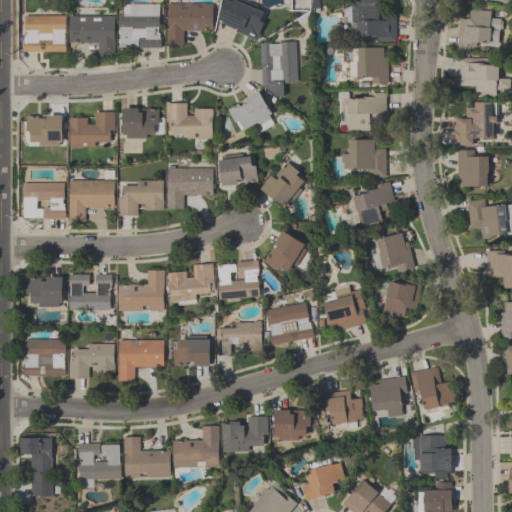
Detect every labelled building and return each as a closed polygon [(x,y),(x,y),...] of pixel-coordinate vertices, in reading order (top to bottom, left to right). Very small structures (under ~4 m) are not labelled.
[(225,0),(216,25),(257,41),(269,11),(239,0),(225,0)] [(396,41),(396,14),(381,15),(380,0),(352,0),(353,41),(396,41)] [(119,49),(161,49),(161,5),(120,4),(119,49)] [(214,34),(213,4),(167,5),(167,46),(185,46),(185,34),(214,34)] [(459,47),(501,47),(501,20),(493,20),(493,11),(469,11),(469,20),(459,20),(459,47)] [(23,53),(66,53),(66,16),(23,16),(23,53)] [(70,16),(69,46),(99,46),(99,57),(116,57),(116,16),(70,16)] [(297,43),(262,43),(263,96),(285,96),(285,86),(297,85),(297,43)] [(388,86),(388,49),(351,49),(351,77),(368,77),(368,86),(388,86)] [(499,99),(499,91),(510,91),(510,79),(500,79),(500,62),(459,62),(459,88),(476,88),(476,99),(499,99)] [(386,91),(362,92),(363,100),(351,100),(350,92),(338,92),(339,113),(347,113),(347,132),(376,131),(375,114),(387,114),(386,91)] [(257,134),(277,124),(260,92),(228,109),(240,133),(253,126),(257,134)] [(453,147),(476,146),(475,137),(497,136),(496,103),(466,104),(466,119),(452,120),(453,147)] [(213,111),(188,110),(188,104),(167,104),(167,138),(213,139),(213,111)] [(123,139),(161,139),(161,109),(123,109),(123,139)] [(70,147),(115,147),(115,113),(95,113),(95,119),(70,119),(70,147)] [(63,116),(27,116),(27,147),(63,147),(63,116)] [(386,150),(376,150),(376,139),(350,140),(350,153),(342,153),(342,171),(368,171),(368,179),(386,179),(386,150)] [(457,152),(457,187),(489,187),(489,152),(457,152)] [(256,159),(219,160),(220,187),(257,186),(256,159)] [(261,190),(284,209),(308,180),(285,160),(261,190)] [(167,211),(185,211),(185,197),(213,197),(213,169),(167,169),(167,211)] [(115,210),(114,180),(69,181),(69,222),(87,222),(87,210),(115,210)] [(139,208),(163,208),(164,183),(118,182),(118,217),(139,217),(139,208)] [(65,184),(23,184),(23,220),(65,220),(65,184)] [(361,229),(383,223),(381,211),(396,208),(391,184),(352,194),(361,229)] [(511,235),(511,205),(488,208),(487,199),(466,202),(470,231),(481,230),(482,239),(511,235)] [(266,266),(290,276),(304,243),(280,233),(266,266)] [(414,268),(406,234),(370,242),(379,276),(414,268)] [(486,272),(495,272),(495,279),(505,279),(505,289),(511,288),(511,251),(486,252),(486,272)] [(259,298),(257,264),(194,267),(194,273),(168,274),(170,302),(218,299),(218,301),(259,298)] [(118,312),(164,312),(164,271),(148,271),(148,285),(118,284),(118,312)] [(112,311),(112,275),(93,275),(93,276),(70,276),(70,311),(112,311)] [(63,278),(27,278),(27,307),(63,307),(63,278)] [(406,320),(408,309),(418,311),(422,285),(386,279),(381,316),(406,320)] [(323,298),(330,332),(368,324),(361,290),(323,298)] [(511,302),(501,303),(501,340),(511,339),(511,302)] [(314,339),(307,304),(266,311),(272,347),(314,339)] [(262,326),(217,327),(218,359),(238,358),(238,353),(263,353),(262,326)] [(210,367),(210,338),(174,338),(174,367),(210,367)] [(137,382),(137,371),(164,371),(164,340),(118,340),(118,382),(137,382)] [(65,377),(65,341),(24,341),(24,377),(65,377)] [(114,345),(82,344),(82,352),(70,352),(69,377),(114,377),(114,345)] [(457,405),(453,384),(442,386),(440,368),(411,373),(414,394),(423,392),(426,410),(457,405)] [(373,413),(387,411),(388,419),(403,417),(400,397),(409,396),(406,377),(369,383),(373,413)] [(351,401),(351,394),(324,396),(327,427),(364,424),(362,401),(351,401)] [(274,441),(310,441),(310,412),(274,412),(274,441)] [(224,453),(268,451),(267,418),(247,419),(247,425),(223,426),(224,453)] [(220,468),(219,427),(202,427),(202,440),(173,440),(173,468),(220,468)] [(419,437),(420,478),(451,478),(450,436),(419,437)] [(171,478),(171,449),(142,449),(141,438),(124,438),(124,479),(171,478)] [(51,440),(20,441),(20,458),(32,458),(32,498),(52,498),(51,440)] [(78,482),(121,480),(120,445),(77,446),(78,482)] [(336,495),(333,485),(345,482),(340,465),(307,472),(310,484),(302,486),(306,502),(336,495)] [(344,507),(351,511),(386,511),(394,502),(365,480),(344,507)] [(271,485),(249,511),(288,511),(295,504),(271,485)] [(421,511),(451,511),(452,485),(438,485),(438,493),(421,493),(421,511)]
